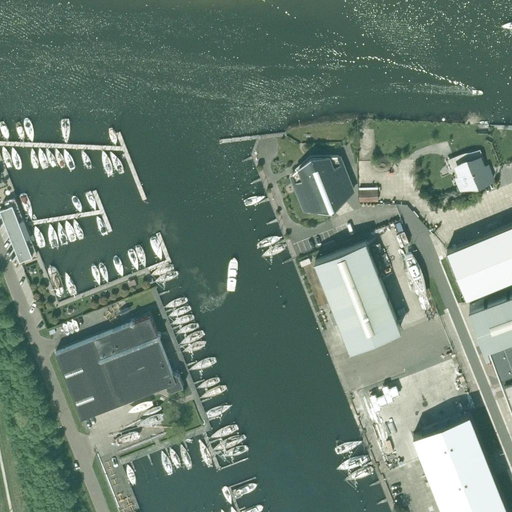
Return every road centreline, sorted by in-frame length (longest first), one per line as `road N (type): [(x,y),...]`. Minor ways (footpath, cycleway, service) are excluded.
road 1 (unclassified): [(98,511),(0,247)]
road 2 (unclassified): [(511,467),(412,220)]
